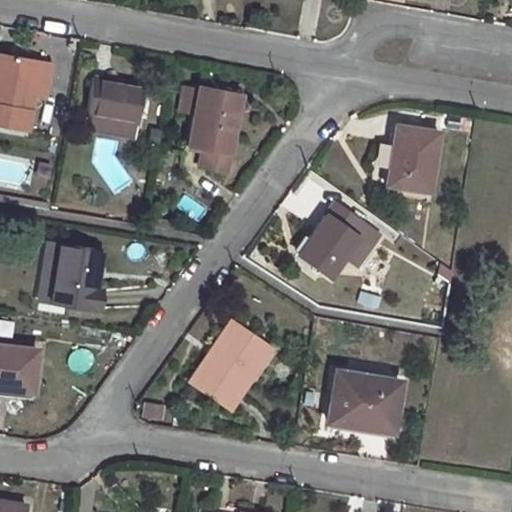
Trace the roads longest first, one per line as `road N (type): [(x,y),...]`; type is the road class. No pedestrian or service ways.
road 1 (residential): [(359,59),(89,436)]
road 2 (residential): [(89,436),(511,500)]
road 3 (residential): [(359,59),(301,38),(87,0)]
road 4 (residential): [(511,42),(387,20),(359,59)]
road 5 (residential): [(511,92),(359,59)]
